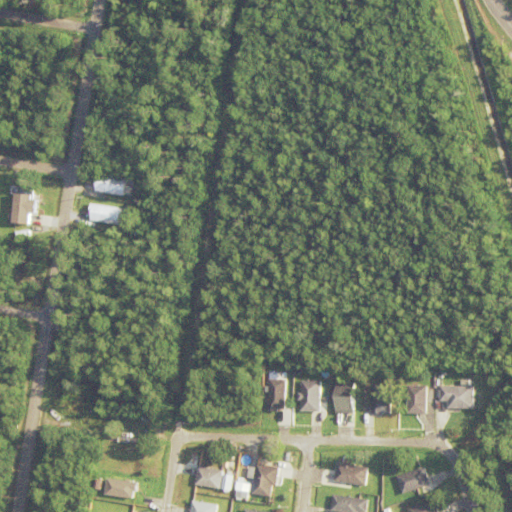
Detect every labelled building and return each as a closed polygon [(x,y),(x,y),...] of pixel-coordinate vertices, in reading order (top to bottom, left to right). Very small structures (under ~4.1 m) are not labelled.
[(97,193),(98,186),(96,185),(98,175),(129,180),(126,197),(97,193)] [(33,214),(32,226),(15,225),(18,195),(35,196),(35,201),(40,201),(39,215),(33,214)] [(93,222),(94,216),(91,216),(93,204),(124,210),(121,227),(93,222)] [(280,410),(280,413),(270,412),(271,380),(288,381),(287,411),(280,410)] [(302,413),(303,402),(300,402),(300,394),(303,394),(303,382),(323,382),(322,413),(302,413)] [(338,415),(339,384),(357,384),(356,415),(338,415)] [(374,415),(375,386),(393,386),(393,416),(374,415)] [(409,415),(410,387),(429,387),(428,415),(409,415)] [(450,410),(450,403),(442,403),(442,387),(475,388),(475,410),(450,410)] [(88,415),(90,409),(97,411),(95,417),(88,415)] [(499,459),(505,479),(482,486),(475,460),(492,455),(494,460),(499,459)] [(275,486),(272,499),(254,495),(257,480),(249,479),(251,464),(281,469),(278,487),(275,486)] [(370,469),(368,488),(350,485),(350,486),(346,486),(347,484),(337,483),(339,464),(346,465),(346,464),(354,465),(353,466),(370,469)] [(197,487),(200,468),(225,472),(222,491),(197,487)] [(399,478),(426,469),(432,487),(405,496),(399,478)] [(105,496),(134,498),(136,481),(106,479),(105,496)] [(479,488),(498,482),(501,493),(483,498),(479,488)] [(92,488),(101,483),(108,494),(100,500),(92,488)] [(237,498),(238,491),(251,493),(250,500),(237,498)] [(333,511),(335,496),(370,502),(368,511),(333,511)] [(409,511),(409,510),(436,501),(439,511),(409,511)] [(192,511),(194,502),(220,507),(218,511),(192,511)]
